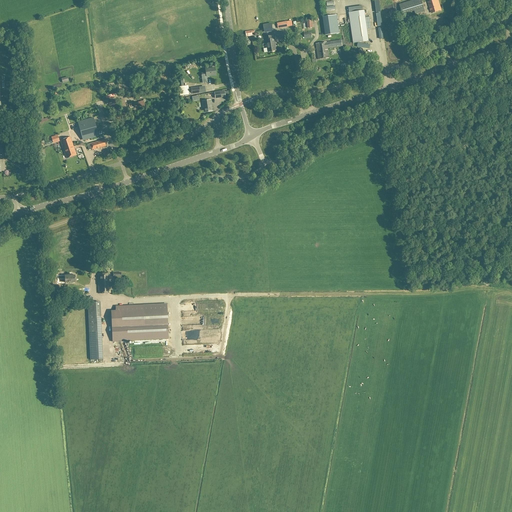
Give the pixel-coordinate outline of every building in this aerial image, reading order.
[(413,0),(399,4),(402,14),(414,11),(415,14),(424,11),(420,0),(413,0)] [(441,10),(437,0),(435,0),(428,2),(431,13),(441,10)] [(365,16),(364,11),(349,13),(353,43),(369,41),(367,30),(372,29),(370,16),(365,16)] [(339,33),(336,15),(323,17),(325,36),(339,33)] [(272,36),(265,37),(267,44),(268,52),(276,51),(275,43),(274,39),(272,39),(272,36)] [(326,42),(316,44),(318,60),(329,58),(327,49),(342,46),(341,40),(326,42)] [(202,73),(202,77),(206,76),(216,75),(215,68),(205,69),(206,73),(202,73)] [(188,89),(188,85),(179,87),(180,96),(200,93),(199,87),(188,89)] [(211,100),(210,100),(202,101),(204,112),(212,111),(211,100)] [(43,119),(40,110),(35,111),(38,121),(43,119)] [(78,122),(83,140),(98,136),(93,118),(78,122)] [(70,137),(60,141),(66,159),(76,155),(70,137)] [(92,149),(105,146),(104,139),(90,143),(92,149)] [(110,293),(109,273),(98,274),(99,294),(110,293)] [(88,303),(90,340),(102,339),(100,302),(88,303)] [(181,303),(181,309),(197,310),(197,312),(199,312),(199,304),(181,303)] [(144,330),(167,329),(166,305),(121,308),(120,308),(120,317),(121,330),(144,329),(144,330)] [(121,337),(122,343),(145,340),(144,333),(134,334),(135,335),(128,336),(121,337)]
